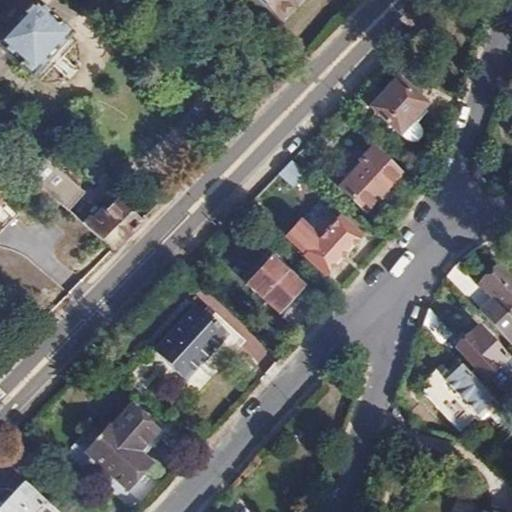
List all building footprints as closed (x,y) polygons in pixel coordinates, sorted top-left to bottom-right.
[(321,0),(255,0),(253,2),(285,35),(321,0)] [(0,33),(0,49),(27,75),(66,36),(30,2),(0,33)] [(397,78),(368,106),(406,143),(415,142),(418,138),(418,131),(414,124),(426,111),(421,107),(423,104),(397,78)] [(376,196),(384,188),(397,173),(369,148),(357,160),(360,164),(338,187),(363,211),(376,196)] [(302,173),(289,160),(275,174),(290,186),(302,173)] [(52,194),(77,219),(94,202),(55,163),(38,180),(52,194)] [(0,227),(10,219),(6,215),(18,204),(0,186),(0,227)] [(390,195),(384,188),(376,196),(383,203),(390,195)] [(149,235),(126,213),(99,241),(121,263),(149,235)] [(338,260),(343,265),(351,257),(345,251),(358,237),(337,218),(318,238),(300,222),(287,236),(305,253),(303,255),(323,274),(338,260)] [(270,257),(247,282),(282,315),(309,287),(301,280),(298,283),(292,278),(295,275),(287,267),(283,270),(270,257)] [(194,258),(187,264),(192,269),(198,262),(194,258)] [(454,264),(443,275),(463,297),(474,288),(454,264)] [(477,311),(511,347),(511,280),(498,264),(477,284),(491,299),(477,311)] [(421,326),(438,344),(450,333),(428,306),(421,326)] [(150,350),(181,380),(222,335),(192,307),(150,350)] [(454,347),(483,379),(506,358),(478,328),(469,335),(468,334),(454,347)] [(493,419),(502,411),(457,362),(447,372),(445,369),(422,390),(458,429),(481,408),(493,419)] [(92,435),(88,439),(91,443),(83,450),(104,470),(115,480),(124,489),(147,464),(134,451),(154,429),(127,405),(96,437),(92,435)] [(91,443),(88,439),(81,434),(68,446),(69,455),(99,484),(104,481),(99,476),(104,470),(83,450),(91,443)] [(115,480),(104,470),(99,476),(104,481),(109,485),(115,480)] [(0,511),(47,511),(51,508),(21,478),(0,500),(0,511)]
